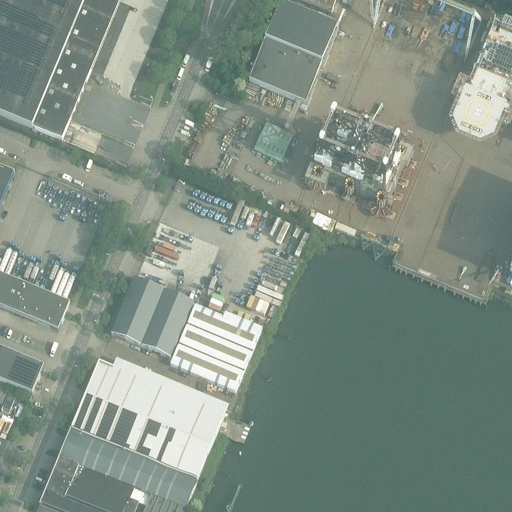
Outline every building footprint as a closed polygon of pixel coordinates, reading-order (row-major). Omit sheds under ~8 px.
[(0,0),(0,116),(62,143),(121,0),(0,0)] [(337,0),(295,0),(332,14),(337,0)] [(249,83),(308,107),(338,29),(281,6),(249,83)] [(282,164),(295,136),(267,124),(255,152),(282,164)] [(0,207),(14,174),(0,168),(0,207)] [(423,184),(432,185),(432,184),(437,185),(437,177),(424,175),(423,184)] [(474,216),(485,220),(494,195),(484,191),(474,216)] [(408,229),(407,217),(395,218),(396,230),(408,229)] [(150,243),(145,254),(150,256),(155,245),(150,243)] [(0,309),(58,334),(70,306),(0,277),(0,309)] [(134,280),(111,336),(171,361),(190,314),(161,302),(165,293),(134,280)] [(264,281),(259,292),(278,299),(282,289),(264,281)] [(170,367),(235,394),(261,334),(195,307),(170,367)] [(0,383),(32,397),(44,369),(0,350),(0,383)] [(225,418),(113,372),(99,366),(71,432),(198,484),(225,418)] [(0,405),(2,406),(8,392),(0,387),(0,405)] [(48,511),(186,511),(197,486),(71,434),(40,509),(48,511)] [(0,474),(12,445),(0,440),(0,474)]
